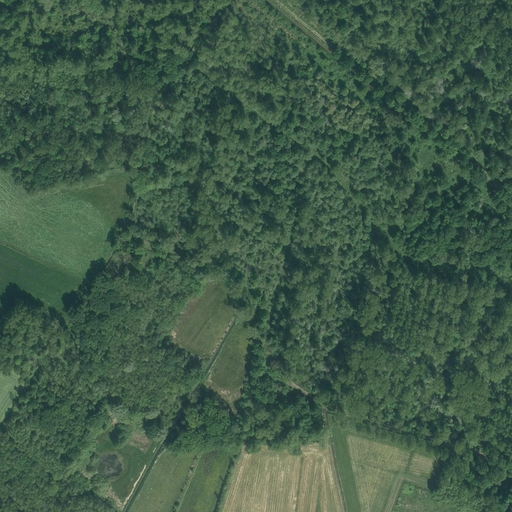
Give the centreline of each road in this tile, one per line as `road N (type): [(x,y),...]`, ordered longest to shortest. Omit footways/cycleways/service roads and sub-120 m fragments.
road 1 (track): [(511,194),(276,0)]
road 2 (track): [(511,280),(427,270),(402,259),(333,167),(310,150)]
road 3 (track): [(310,150),(191,59)]
